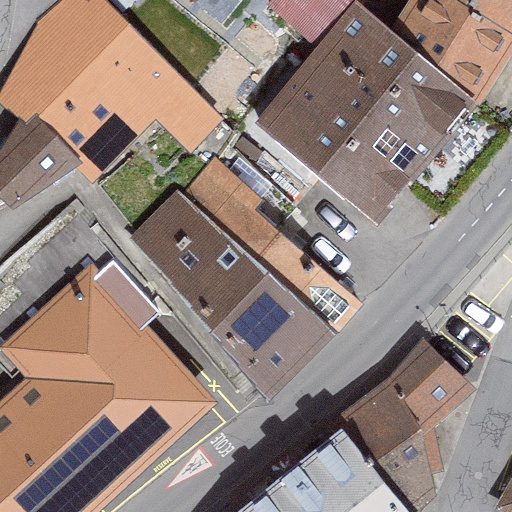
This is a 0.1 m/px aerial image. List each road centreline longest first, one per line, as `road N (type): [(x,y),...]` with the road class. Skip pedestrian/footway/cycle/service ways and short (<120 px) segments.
road 1 (tertiary): [(511,182),(388,325),(174,511)]
road 2 (residential): [(511,376),(479,469),(479,511)]
